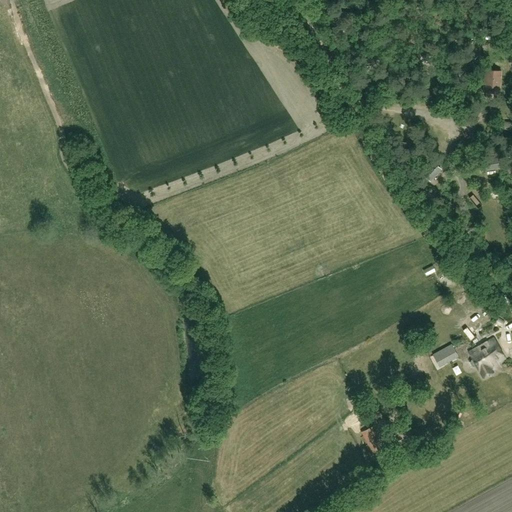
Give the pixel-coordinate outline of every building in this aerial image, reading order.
[(334,21),(349,24),(351,14),(334,11),(333,15),(335,15),(334,21)] [(470,43),(470,63),(481,64),(481,43),(470,43)] [(415,53),(420,63),(433,55),(429,47),(415,53)] [(377,55),(363,60),(366,70),(380,65),(377,55)] [(483,91),(499,92),(501,71),(485,70),(483,91)] [(511,123),(502,124),(502,132),(511,131),(511,123)] [(480,158),(482,172),(500,169),(498,156),(480,158)] [(421,174),(424,177),(431,182),(442,169),(434,161),(421,174)] [(436,271),(433,265),(423,270),(426,277),(436,271)] [(500,280),(494,265),(486,269),(491,284),(500,280)] [(432,282),(440,279),(438,273),(430,276),(432,282)] [(506,360),(495,339),(470,353),(474,360),(471,363),(473,367),(477,367),(481,374),(484,379),(494,374),(491,368),(506,360)] [(451,345),(434,355),(440,365),(457,356),(451,345)] [(371,426),(361,431),(372,453),(382,447),(371,426)]
